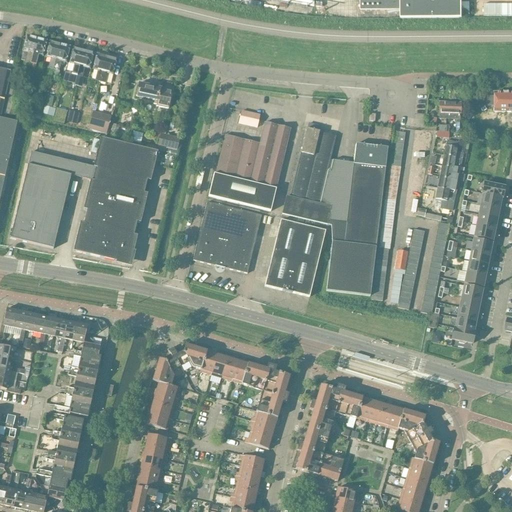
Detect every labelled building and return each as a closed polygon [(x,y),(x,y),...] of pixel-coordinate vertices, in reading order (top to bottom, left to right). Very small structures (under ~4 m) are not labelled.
[(360,0),(360,12),(400,11),(400,19),(461,19),(461,0),(360,0)] [(33,37),(27,36),(27,37),(26,37),(22,51),(23,52),(20,61),(24,62),(24,63),(29,64),(36,40),(33,39),(33,37)] [(45,41),(39,39),(39,40),(36,40),(29,64),(35,66),(37,55),(42,57),(46,42),(45,42),(45,41)] [(53,70),(59,46),(56,45),(56,43),(51,42),(50,43),(49,43),(46,57),(50,59),(48,69),(53,70)] [(65,62),(69,48),(68,48),(68,47),(63,45),(62,46),(59,46),(53,70),(58,71),(61,61),(65,62)] [(76,76),(83,52),(80,51),(80,50),(74,48),(74,49),(73,49),(69,63),(74,65),(71,75),(76,76)] [(89,69),(93,54),(92,54),(92,53),(86,51),(86,52),(83,52),(76,76),(81,78),(84,67),(89,69)] [(103,56),(97,54),(97,55),(96,55),(92,70),(97,71),(95,81),(100,82),(106,58),(103,57),(103,56)] [(115,59),(109,57),(109,59),(106,58),(100,82),(105,84),(107,73),(112,75),(116,60),(115,60),(115,59)] [(0,196),(17,123),(0,119),(0,115),(3,101),(10,71),(0,69),(0,196)] [(14,116),(22,85),(11,83),(7,102),(4,114),(14,116)] [(157,107),(161,90),(145,86),(145,85),(139,84),(139,85),(138,85),(136,96),(154,100),(153,104),(156,105),(156,107),(157,107)] [(167,109),(171,92),(161,90),(157,107),(167,109)] [(509,93),(504,93),(494,93),(494,112),(479,112),(478,124),(504,126),(504,113),(511,112),(511,93),(509,93)] [(30,114),(38,116),(41,105),(33,103),(30,114)] [(449,103),(439,103),(438,119),(449,120),(449,103)] [(460,104),(449,103),(449,120),(459,120),(460,104)] [(45,106),(43,114),(51,116),(53,108),(45,106)] [(58,110),(55,120),(63,122),(65,112),(58,110)] [(255,134),(259,116),(241,112),(236,130),(255,134)] [(106,131),(110,118),(92,113),(88,126),(106,131)] [(77,124),(79,116),(70,114),(68,123),(77,124)] [(77,124),(85,126),(87,119),(79,117),(77,124)] [(270,212),(290,129),(264,123),(259,145),(224,136),(214,175),(213,175),(208,197),(270,212)] [(318,204),(328,161),(334,137),(320,134),(320,135),(318,135),(319,132),(306,129),(300,154),(301,154),(291,198),(286,197),(281,215),(327,226),(331,208),(318,204)] [(176,155),(180,139),(159,134),(156,151),(176,155)] [(53,250),(70,176),(90,181),(83,210),(86,211),(83,224),(80,223),(73,252),(123,264),(125,262),(126,263),(127,263),(128,263),(129,262),(129,261),(129,260),(131,259),(137,237),(133,236),(136,223),(140,224),(147,195),(143,194),(146,181),(150,182),(154,166),(157,153),(100,139),(93,168),(30,153),(28,166),(27,166),(11,233),(16,241),(53,250)] [(95,154),(99,141),(94,139),(90,153),(95,154)] [(461,160),(464,147),(465,142),(457,141),(457,144),(446,141),(443,156),(461,160)] [(375,248),(387,148),(355,145),(353,164),(343,244),(375,248)] [(460,168),(461,160),(443,156),(441,167),(456,170),(457,168),(460,168)] [(343,244),(353,164),(328,161),(318,204),(331,208),(327,226),(331,227),(331,242),(325,292),(369,297),(375,248),(343,244)] [(389,250),(395,201),(400,168),(389,166),(384,199),(378,249),(389,250)] [(441,167),(439,178),(458,181),(459,176),(455,175),(456,170),(441,167)] [(439,178),(437,189),(456,192),(458,181),(439,178)] [(502,199),(504,188),(484,184),(481,195),(502,199)] [(437,189),(435,200),(441,201),(440,209),(451,211),(455,195),(456,192),(437,189)] [(499,209),(501,199),(502,199),(481,195),(482,195),(480,205),(499,209)] [(247,274),(261,216),(206,203),(192,261),(214,267),(224,269),(247,274)] [(496,220),(499,209),(480,205),(478,216),(496,220)] [(424,218),(425,214),(426,211),(417,209),(416,216),(424,218)] [(425,214),(424,218),(424,219),(440,223),(441,217),(425,214)] [(494,230),(496,220),(478,216),(476,226),(494,230)] [(325,232),(280,221),(264,287),(281,291),(281,292),(291,294),(309,298),(323,238),(325,232)] [(492,241),(494,230),(476,226),(473,237),(492,241)] [(489,255),(491,244),(473,240),(470,251),(489,255)] [(487,266),(489,255),(470,251),(468,262),(487,266)] [(407,253),(397,252),(394,269),(404,271),(407,253)] [(485,277),(487,266),(468,262),(466,273),(485,277)] [(482,287),(485,277),(466,273),(464,284),(482,287)] [(479,302),(482,291),(463,287),(461,298),(479,302)] [(477,312),(479,302),(461,298),(459,308),(477,312)] [(475,323),(477,312),(459,308),(456,319),(475,323)] [(13,329),(16,312),(6,310),(2,326),(1,326),(0,329),(0,333),(3,334),(5,327),(13,329)] [(23,331),(26,314),(16,312),(13,329),(21,331),(23,331)] [(33,333),(36,316),(26,314),(23,331),(21,331),(19,337),(23,338),(25,331),(33,333)] [(43,335),(46,318),(36,316),(33,333),(41,335),(43,335)] [(53,337),(56,321),(46,318),(43,335),(41,335),(39,342),(43,342),(45,336),(53,337)] [(473,333),(475,323),(456,319),(454,329),(453,329),(474,333),(473,333)] [(63,339),(66,323),(56,321),(53,337),(61,339),(63,339)] [(72,342),(76,325),(66,323),(63,339),(61,339),(59,346),(63,347),(64,340),(72,342)] [(85,335),(87,327),(76,325),(72,342),(83,344),(85,335)] [(105,329),(102,331),(100,333),(102,338),(108,334),(105,329)] [(471,344),(474,333),(453,329),(451,340),(471,344)] [(97,357),(100,347),(92,346),(83,344),(81,354),(97,358),(97,357)] [(0,357),(12,360),(15,350),(0,346),(0,357)] [(200,371),(206,352),(185,346),(183,352),(176,356),(172,348),(167,351),(171,359),(165,362),(158,360),(152,382),(158,384),(158,383),(171,387),(172,381),(194,369),(200,371)] [(87,419),(96,378),(100,358),(97,357),(97,358),(81,354),(74,352),(73,357),(80,358),(77,370),(70,368),(68,376),(75,378),(73,390),(65,388),(64,396),(71,398),(69,410),(54,407),(53,411),(87,419)] [(217,354),(210,352),(210,353),(206,352),(200,371),(199,373),(210,376),(217,354)] [(224,356),(217,354),(210,376),(220,379),(227,358),(223,357),(224,356)] [(11,368),(12,360),(0,357),(0,368),(10,370),(10,372),(17,374),(17,370),(11,368)] [(238,360),(231,358),(230,360),(227,358),(220,379),(231,382),(238,360)] [(244,362),(238,360),(231,382),(241,386),(248,365),(244,364),(244,362)] [(266,370),(252,366),(248,365),(241,386),(262,392),(268,371),(276,373),(277,368),(267,365),(266,370)] [(0,378),(8,380),(10,372),(10,370),(0,368),(0,378)] [(289,377),(276,373),(268,371),(262,392),(256,413),(277,419),(282,402),(285,404),(288,394),(284,393),(289,377)] [(6,388),(8,380),(0,378),(0,389),(6,391),(5,392),(12,394),(13,390),(6,388)] [(177,396),(179,389),(171,387),(158,383),(158,384),(156,390),(155,390),(154,394),(178,401),(179,397),(177,396)] [(355,420),(361,399),(343,393),(345,388),(335,385),(334,390),(320,386),(315,402),(311,401),(308,410),(312,412),(307,428),(328,434),(335,414),(355,420)] [(177,405),(178,401),(154,394),(153,397),(154,397),(152,404),(173,410),(175,404),(177,405)] [(372,401),(365,399),(365,400),(361,399),(355,420),(366,423),(372,401)] [(379,403),(372,401),(366,423),(376,426),(382,405),(379,404),(379,403)] [(171,417),(173,410),(152,404),(150,411),(149,411),(147,414),(172,422),(173,418),(171,417)] [(393,407),(386,405),(386,406),(382,405),(376,426),(386,429),(393,407)] [(400,409),(393,407),(386,429),(397,432),(398,430),(397,430),(403,411),(399,410),(400,409)] [(424,418),(417,415),(403,411),(397,430),(398,430),(403,432),(415,454),(414,459),(413,460),(432,465),(439,444),(432,442),(429,436),(435,432),(432,427),(426,431),(422,424),(424,418)] [(277,419),(256,413),(254,419),(251,418),(250,422),(275,430),(276,426),(275,426),(277,419)] [(171,426),(172,422),(147,414),(146,418),(148,418),(145,425),(166,432),(168,425),(171,426)] [(70,482),(80,433),(83,422),(57,416),(56,420),(62,422),(60,434),(52,432),(52,436),(51,440),(58,442),(56,454),(48,452),(46,460),(54,462),(51,474),(44,472),(43,477),(50,478),(67,481),(67,482),(70,482)] [(275,430),(250,422),(249,426),(251,427),(249,433),(270,440),(272,433),(274,433),(275,430)] [(328,434),(307,428),(303,443),(299,442),(291,469),(316,476),(317,476),(323,455),(322,455),(328,434)] [(270,440),(249,433),(247,440),(245,439),(244,443),(268,451),(269,447),(268,446),(270,440)] [(170,445),(171,441),(146,435),(145,439),(146,439),(145,446),(166,451),(168,445),(170,445)] [(165,458),(166,451),(145,446),(143,453),(142,453),(141,456),(166,462),(167,458),(165,458)] [(343,461),(323,455),(317,476),(337,482),(343,461)] [(165,466),(166,462),(141,456),(140,460),(142,460),(140,467),(161,472),(163,466),(165,466)] [(265,462),(240,456),(239,460),(241,461),(240,467),(261,472),(262,465),(264,466),(265,462)] [(432,465),(413,460),(414,459),(411,459),(408,470),(430,476),(432,469),(431,469),(432,465)] [(160,479),(161,472),(140,467),(138,474),(137,474),(137,478),(162,483),(162,479),(160,479)] [(261,472),(240,467),(238,474),(236,473),(235,477),(260,483),(261,479),(259,479),(261,472)] [(430,476),(408,470),(405,480),(426,486),(427,483),(428,483),(430,476)] [(260,483),(235,477),(234,481),(236,482),(235,489),(256,493),(258,486),(259,487),(260,483)] [(65,491),(67,482),(67,481),(50,478),(48,488),(65,491)] [(161,487),(162,483),(137,478),(136,481),(137,481),(135,488),(157,493),(158,487),(161,487)] [(426,486),(405,480),(402,490),(424,497),(426,490),(425,490),(426,486)] [(0,505),(2,506),(6,489),(8,490),(9,483),(5,482),(4,489),(0,488),(0,505)] [(22,510),(26,494),(28,494),(29,487),(25,487),(24,493),(16,492),(12,508),(22,510)] [(63,502),(65,491),(48,488),(46,498),(50,505),(53,503),(54,500),(63,502)] [(152,511),(157,493),(135,488),(132,505),(128,504),(125,511),(152,511)] [(12,508),(16,492),(8,490),(6,489),(2,506),(12,508)] [(256,493),(235,489),(233,495),(231,494),(230,499),(255,504),(256,500),(255,500),(256,493)] [(337,489),(335,496),(334,496),(333,499),(358,505),(359,501),(356,500),(358,494),(337,489)] [(424,497),(402,490),(399,501),(420,507),(421,503),(422,504),(424,497)] [(32,511),(36,496),(28,494),(26,494),(22,510),(29,511),(32,511)] [(48,506),(50,505),(46,498),(36,496),(32,511),(43,511),(45,506),(48,506)] [(255,504),(230,499),(229,503),(232,503),(230,510),(240,511),(252,511),(253,507),(254,508),(255,504)] [(358,505),(333,499),(332,503),(333,503),(332,510),(339,511),(353,511),(355,509),(357,509),(358,505)] [(420,507),(399,501),(396,511),(397,511),(419,511),(420,511),(419,510),(420,507)]
